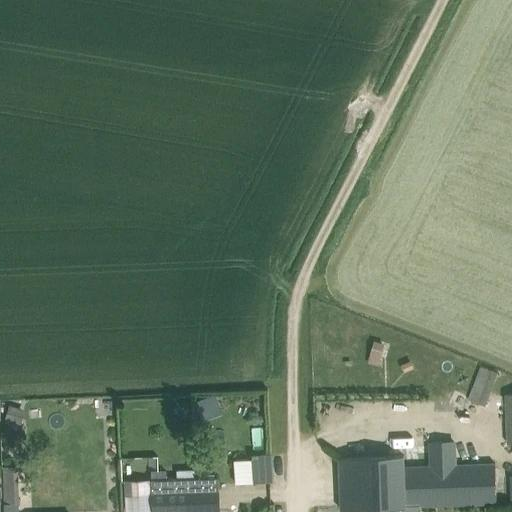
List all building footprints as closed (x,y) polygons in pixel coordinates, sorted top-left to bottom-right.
[(379,365),(385,343),(375,340),(368,362),(379,365)] [(480,367),(467,399),(478,403),(491,371),(480,367)] [(10,404),(5,419),(22,424),(26,409),(10,404)] [(253,454),(254,459),(255,482),(270,481),(274,481),(272,455),(272,453),(269,453),(253,454)] [(421,506),(497,503),(496,463),(405,466),(404,455),(339,458),(341,510),(368,509),(368,511),(385,511),(385,508),(421,506)] [(151,480),(139,480),(124,480),(125,511),(186,511),(186,490),(196,490),(196,478),(196,477),(196,469),(177,470),(178,478),(167,479),(167,470),(151,470),(151,480)] [(196,490),(186,490),(186,511),(194,511),(219,511),(218,477),(196,477),(196,478),(196,490)] [(19,511),(19,501),(5,502),(5,511),(19,511)]
